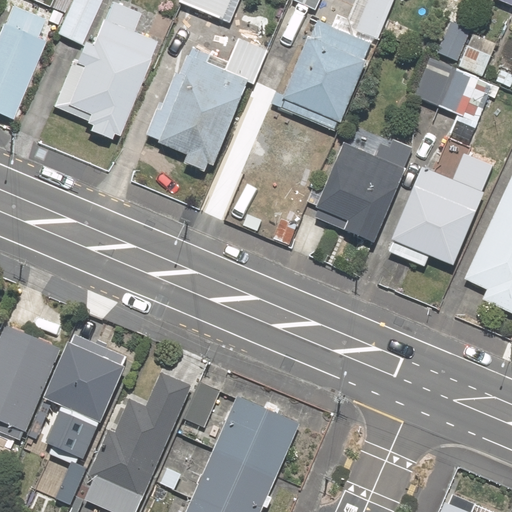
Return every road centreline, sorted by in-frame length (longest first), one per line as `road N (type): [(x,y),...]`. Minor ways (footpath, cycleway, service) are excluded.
road 1 (residential): [(0,199),(422,377)]
road 2 (residential): [(422,377),(362,511)]
